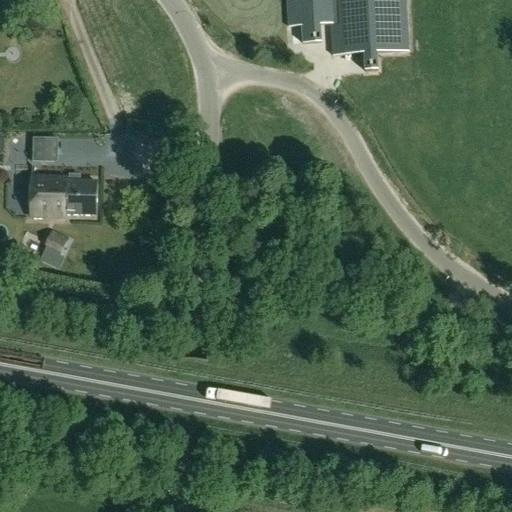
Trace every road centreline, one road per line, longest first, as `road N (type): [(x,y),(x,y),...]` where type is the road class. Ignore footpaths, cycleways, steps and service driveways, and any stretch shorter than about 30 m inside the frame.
road 1 (primary): [(511,457),(0,363)]
road 2 (tertiary): [(182,511),(207,75)]
road 3 (unclassified): [(207,75),(269,77),(310,92),(339,121),(414,236),(511,306)]
